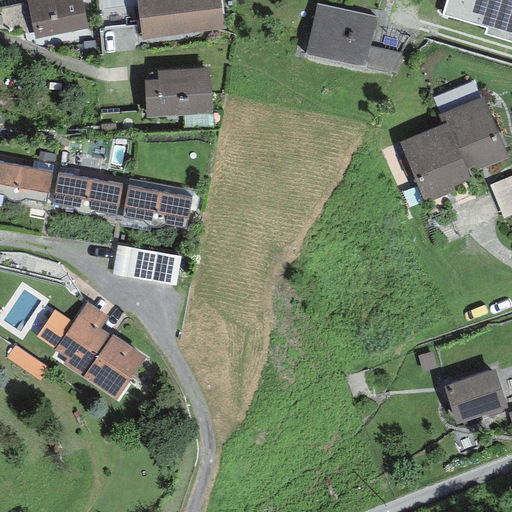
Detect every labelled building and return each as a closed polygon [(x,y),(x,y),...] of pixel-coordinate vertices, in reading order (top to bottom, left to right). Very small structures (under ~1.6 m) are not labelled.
[(81,0),(26,0),(34,40),(87,28),(81,0)] [(218,0),(139,0),(143,35),(221,27),(218,0)] [(511,0),(446,0),(442,14),(487,28),(485,35),(511,42),(511,0)] [(374,22),(318,10),(307,59),(394,78),(398,58),(368,51),(374,22)] [(209,69),(157,72),(158,81),(144,82),(146,118),(212,114),(209,69)] [(438,115),(442,125),(446,123),(466,170),(474,166),(477,171),(509,157),(483,96),(438,115)] [(470,179),(466,170),(446,123),(442,125),(399,143),(425,205),(455,193),(452,187),(470,179)] [(0,192),(46,201),(51,172),(0,162),(0,192)] [(116,214),(122,186),(57,173),(52,202),(116,214)] [(511,177),(494,184),(507,218),(511,215),(511,177)] [(185,227),(190,198),(127,187),(122,215),(185,227)] [(182,282),(185,251),(120,246),(118,277),(182,282)] [(153,356),(86,312),(55,359),(122,403),(153,356)] [(19,346),(10,359),(43,382),(52,369),(19,346)] [(493,371),(446,387),(458,420),(504,404),(493,371)]
